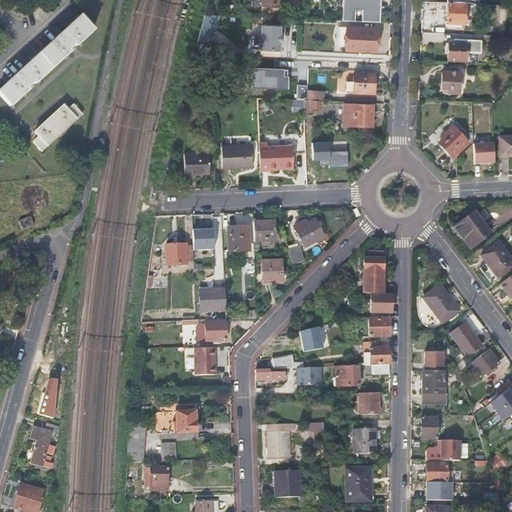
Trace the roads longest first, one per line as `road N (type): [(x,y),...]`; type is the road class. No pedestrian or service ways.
road 1 (residential): [(247,511),(246,355),(380,211)]
road 2 (tertiary): [(398,511),(398,217)]
road 3 (residential): [(0,452),(52,260),(47,244),(36,240),(0,257)]
road 4 (residential): [(373,194),(159,203)]
road 5 (tertiary): [(406,0),(395,171)]
road 6 (residential): [(410,213),(511,344)]
